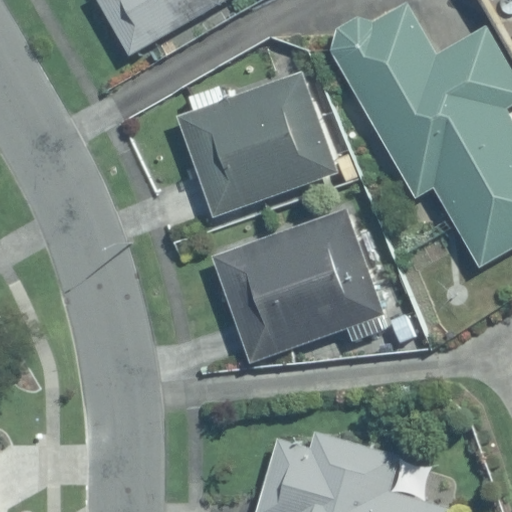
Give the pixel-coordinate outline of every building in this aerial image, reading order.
[(103,0),(135,54),(225,0),(103,0)] [(347,26),(336,51),(423,200),(439,191),(485,269),(511,253),(511,110),(511,108),(511,107),(511,55),(493,23),(447,50),(418,1),(384,21),(363,14),(347,26)] [(220,215),(225,213),(345,171),(311,72),(232,100),(227,85),(197,96),(202,113),(186,118),(220,215)] [(256,358),(354,324),(392,310),(356,209),(348,212),(220,257),(256,358)] [(436,511),(439,504),(427,500),(438,466),(323,430),(316,450),(283,439),(260,511),(436,511)]
